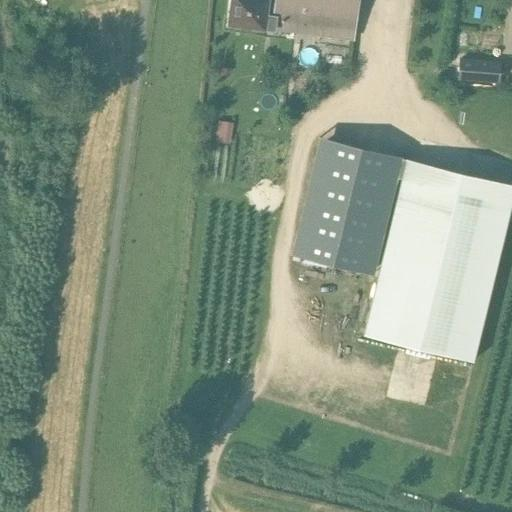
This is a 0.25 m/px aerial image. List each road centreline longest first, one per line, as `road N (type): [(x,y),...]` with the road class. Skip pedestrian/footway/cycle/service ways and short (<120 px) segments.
road 1 (track): [(205,485),(213,454),(263,380),(280,332),(281,255),(306,135),(357,99),(376,65),(381,0)]
road 2 (track): [(304,511),(205,485),(202,511)]
